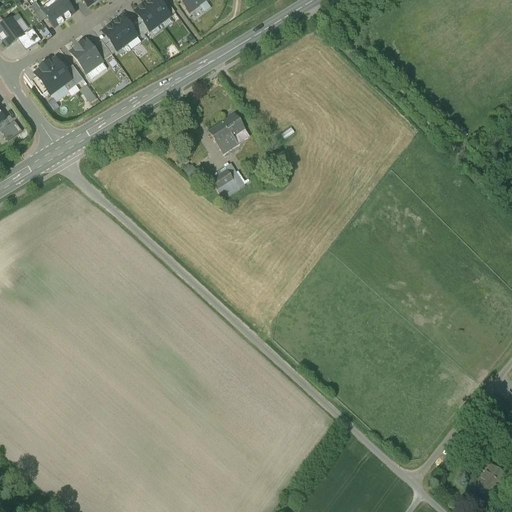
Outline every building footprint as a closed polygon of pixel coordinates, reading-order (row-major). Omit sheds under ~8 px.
[(67,4),(63,0),(55,0),(50,4),(64,22),(75,14),(67,4)] [(81,0),(82,1),(88,8),(99,0),(81,0)] [(156,0),(154,0),(146,7),(160,26),(170,19),(156,0)] [(178,0),(188,14),(189,14),(190,15),(199,8),(198,7),(205,1),(204,0),(178,0)] [(64,22),(50,4),(41,11),(40,11),(46,19),(54,30),(64,22)] [(46,19),(40,11),(41,11),(36,5),(31,9),(41,23),(46,19)] [(160,26),(146,7),(136,14),(150,33),(160,26)] [(10,21),(22,37),(29,32),(18,15),(10,21)] [(123,18),(112,26),(127,45),(137,38),(133,32),(127,23),(123,18)] [(127,23),(133,32),(138,28),(131,19),(127,23)] [(10,21),(0,28),(0,41),(2,44),(4,43),(8,49),(18,41),(23,38),(22,37),(10,21)] [(127,45),(112,26),(102,34),(106,38),(112,47),(116,53),(127,45)] [(133,32),(137,38),(142,34),(138,28),(133,32)] [(18,41),(25,52),(41,42),(31,30),(29,32),(22,37),(23,38),(18,41)] [(107,51),(112,47),(106,38),(101,42),(107,51)] [(137,38),(127,45),(131,51),(141,44),(137,38)] [(86,42),(70,54),(86,76),(102,64),(91,49),(86,42)] [(91,49),(102,64),(112,57),(107,51),(101,42),(91,49)] [(112,57),(116,53),(112,47),(107,51),(112,57)] [(40,71),(34,75),(50,97),(63,87),(71,81),(65,73),(63,74),(60,69),(61,69),(58,64),(56,64),(54,61),(48,65),(47,65),(48,67),(42,72),(41,70),(40,71)] [(102,64),(86,76),(91,82),(107,70),(102,64)] [(72,68),(65,73),(71,81),(75,87),(83,82),(72,68)] [(68,93),(75,87),(71,81),(63,87),(68,93)] [(86,87),(79,92),(90,106),(96,101),(86,87)] [(234,116),(208,133),(222,155),(237,146),(236,144),(233,138),(244,131),(234,116)] [(22,133),(14,123),(1,133),(7,143),(22,133)] [(290,129),(281,136),(284,140),(293,134),(290,129)] [(244,131),(233,138),(236,144),(244,139),(245,141),(247,139),(248,136),(244,131)] [(184,158),(176,163),(180,169),(188,164),(184,158)] [(228,171),(210,180),(221,200),(244,188),(232,165),(227,168),(228,171)] [(196,174),(192,167),(184,172),(188,179),(196,174)] [(505,454),(495,446),(487,456),(496,464),(505,454)] [(506,480),(491,467),(489,469),(487,467),(485,467),(484,467),(483,468),(482,469),(482,471),(482,473),(483,473),(485,475),(474,487),(489,500),(506,480)]
